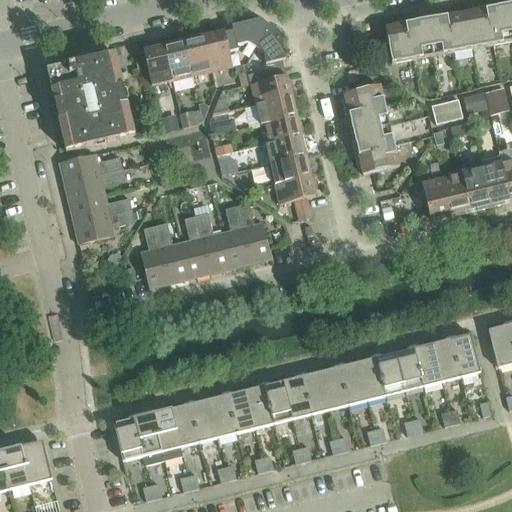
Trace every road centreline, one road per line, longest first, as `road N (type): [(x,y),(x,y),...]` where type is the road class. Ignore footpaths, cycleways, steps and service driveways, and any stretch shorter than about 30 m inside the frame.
road 1 (residential): [(62,329),(359,255),(323,145),(299,4)]
road 2 (residential): [(4,45),(203,0)]
road 3 (residential): [(46,259),(0,65)]
road 4 (residential): [(97,511),(62,329)]
